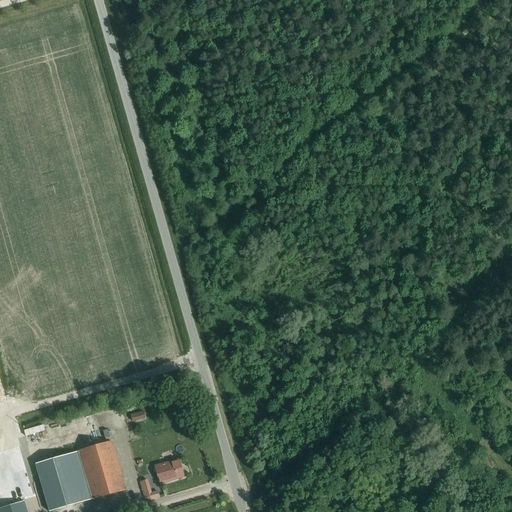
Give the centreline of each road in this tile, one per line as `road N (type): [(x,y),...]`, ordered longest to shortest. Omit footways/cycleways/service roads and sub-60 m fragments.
road 1 (unclassified): [(242,511),(98,0)]
road 2 (track): [(169,253),(228,214),(484,0)]
